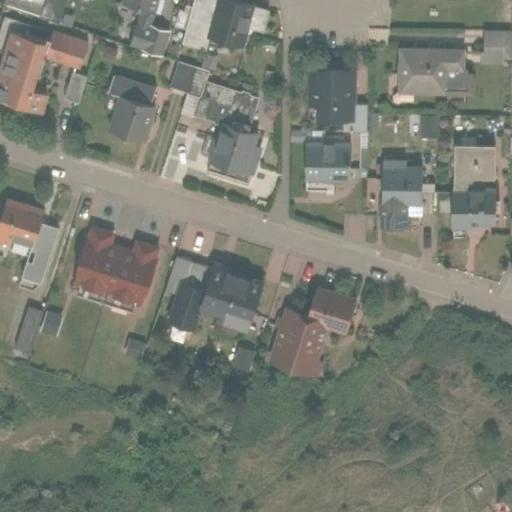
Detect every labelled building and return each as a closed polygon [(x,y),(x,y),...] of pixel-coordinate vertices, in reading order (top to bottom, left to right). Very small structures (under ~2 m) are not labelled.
[(160,0),(124,0),(124,4),(139,8),(157,13),(160,0)] [(205,48),(208,37),(217,0),(193,0),(182,42),(205,48)] [(256,5),(236,0),(217,0),(208,37),(245,47),(250,28),(256,5)] [(256,5),(250,28),(264,32),(270,9),(256,5)] [(154,25),(157,13),(139,8),(129,46),(165,55),(172,30),(154,25)] [(484,51),(480,51),(480,64),(503,63),(503,58),(511,57),(511,28),(484,29),(484,51)] [(83,60),(3,36),(0,46),(0,124),(23,131),(38,79),(75,90),(83,60)] [(465,48),(398,47),(398,94),(474,94),(474,72),(465,71),(465,48)] [(170,88),(203,98),(207,85),(211,71),(178,61),(170,88)] [(357,69),(309,68),(308,119),(356,119),(357,69)] [(120,95),(143,103),(144,98),(152,100),(156,87),(114,74),(109,92),(120,95)] [(265,102),(207,85),(203,98),(198,115),(223,123),(255,133),(265,102)] [(143,103),(120,95),(109,130),(145,142),(156,107),(143,103)] [(223,123),(210,163),(252,176),(264,136),(255,133),(223,123)] [(353,142),(309,141),(308,181),(331,181),(353,182),(353,142)] [(495,146),(452,146),(452,231),(496,230),(495,146)] [(406,160),(381,160),(381,227),(409,227),(409,215),(422,216),(422,168),(406,168),(406,160)] [(49,210),(8,197),(0,224),(0,242),(35,254),(49,210)] [(115,233),(91,226),(83,253),(73,284),(142,305),(153,272),(160,247),(136,240),(133,248),(127,247),(116,243),(112,242),(115,233)] [(187,281),(206,287),(213,269),(178,257),(166,291),(182,296),(187,281)] [(206,287),(187,281),(182,296),(173,323),(195,330),(203,308),(226,316),(224,322),(248,331),(265,281),(222,267),(214,264),(213,269),(206,287)] [(356,304),(317,292),(310,313),(287,305),(269,363),(318,378),(323,362),(317,361),(327,328),(346,334),(356,304)] [(18,347),(32,352),(46,311),(32,306),(18,347)] [(242,346),(236,366),(251,371),(257,351),(242,346)]
